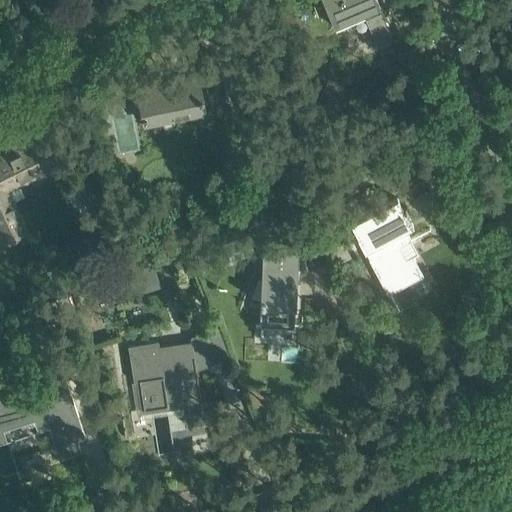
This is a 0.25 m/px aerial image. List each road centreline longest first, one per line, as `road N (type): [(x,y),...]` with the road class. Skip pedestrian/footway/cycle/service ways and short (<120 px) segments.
road 1 (residential): [(511,414),(319,511)]
road 2 (residential): [(511,167),(454,65),(442,0)]
road 3 (unknown): [(212,348),(281,511)]
road 4 (unclassified): [(0,69),(149,0)]
